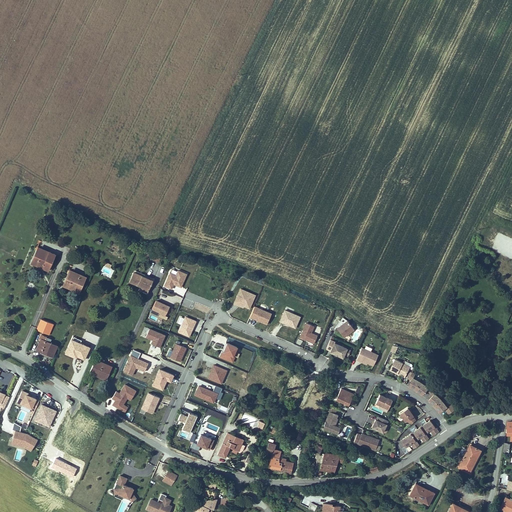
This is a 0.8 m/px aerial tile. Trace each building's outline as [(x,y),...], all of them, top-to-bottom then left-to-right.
[(47,273),(54,257),(45,253),(44,255),(36,252),(32,262),(43,267),(41,271),(47,273)] [(43,267),(32,262),(30,266),(41,271),(43,267)] [(134,270),(129,281),(136,284),(138,283),(138,281),(141,283),(141,285),(149,288),(153,278),(143,273),(135,269),(134,270)] [(187,274),(178,270),(176,275),(170,272),(164,286),(172,290),(174,285),(181,288),(187,274)] [(78,293),(85,276),(79,274),(78,277),(68,272),(63,283),(73,287),(72,291),(78,293)] [(256,295),(240,288),(233,304),(243,308),(244,307),(250,309),(256,295)] [(171,307),(157,300),(152,310),(166,316),(171,307)] [(272,314),(255,306),(250,317),(267,325),(272,314)] [(301,317),(285,310),(279,322),(296,329),(301,317)] [(197,321),(186,316),(178,333),(189,337),(197,321)] [(40,324),(45,327),(46,324),(53,327),(56,321),(43,317),(40,324)] [(354,331),(347,321),(337,329),(344,339),(354,331)] [(315,327),(306,323),(299,338),(314,345),(318,336),(312,334),(315,327)] [(166,335),(149,328),(145,337),(153,341),(152,344),(160,348),(166,335)] [(43,339),(39,349),(54,355),(59,344),(46,338),(48,334),(43,332),(41,338),(43,339)] [(219,344),(224,345),(227,337),(214,333),(211,341),(216,342),(214,346),(218,348),(219,344)] [(335,343),(330,341),(327,350),(331,352),(331,353),(343,359),(345,356),(347,349),(335,344),(335,343)] [(186,346),(176,342),(170,356),(181,360),(186,346)] [(238,348),(225,342),(219,358),(232,363),(238,348)] [(131,354),(138,357),(141,351),(133,348),(131,354)] [(374,367),(379,356),(362,349),(357,361),(361,363),(362,361),(368,363),(368,364),(374,367)] [(131,354),(124,371),(133,375),(136,367),(145,371),(149,362),(138,357),(131,354)] [(112,364),(96,357),(90,372),(106,379),(112,364)] [(407,376),(412,367),(396,360),(391,370),(397,373),(399,374),(400,373),(407,376)] [(227,370),(213,365),(207,379),(222,384),(227,370)] [(174,373),(159,367),(152,385),(163,390),(167,379),(171,381),(174,373)] [(417,390),(422,381),(414,377),(416,374),(413,372),(409,378),(413,380),(410,386),(413,388),(417,390)] [(429,389),(432,392),(437,386),(434,383),(431,387),(422,381),(417,390),(421,393),(424,395),(429,389)] [(137,391),(125,384),(120,393),(116,391),(112,399),(115,400),(112,405),(125,414),(129,407),(124,404),(127,399),(131,401),(137,391)] [(218,393),(199,385),(194,395),(214,403),(218,393)] [(433,403),(436,405),(444,399),(441,395),(438,392),(441,389),(437,386),(432,392),(435,395),(430,399),(433,403)] [(42,399),(24,390),(19,401),(37,409),(42,399)] [(350,407),(355,396),(350,394),(342,390),(337,401),(350,407)] [(11,396),(0,391),(0,400),(2,401),(3,405),(6,406),(11,396)] [(160,397),(148,392),(141,409),(153,414),(160,397)] [(376,402),(380,404),(378,408),(386,411),(393,398),(387,395),(387,396),(385,395),(385,394),(380,392),(376,402)] [(444,399),(436,405),(439,408),(442,412),(447,408),(451,413),(458,408),(454,403),(450,406),(447,402),(444,399)] [(58,410),(44,404),(37,419),(51,425),(58,410)] [(338,428),(335,427),(338,420),(337,419),(338,416),(336,415),(337,410),(329,407),(327,411),(331,413),(324,429),(338,436),(341,430),(338,428)] [(197,416),(182,409),(178,419),(185,422),(183,426),(191,429),(197,416)] [(411,412),(409,409),(401,415),(406,423),(409,421),(412,425),(417,421),(414,417),(415,417),(411,412)] [(385,433),(390,422),(379,417),(378,421),(377,420),(375,423),(376,424),(376,425),(375,424),(373,428),(385,433)] [(441,432),(432,420),(403,442),(408,448),(413,444),(417,449),(421,446),(417,441),(422,437),(426,442),(430,439),(427,434),(432,430),(436,435),(441,432)] [(29,433),(17,430),(14,441),(26,444),(32,448),(38,439),(29,433)] [(243,437),(227,430),(217,452),(225,455),(229,444),(238,448),(243,437)] [(214,440),(201,434),(197,444),(193,442),(191,448),(198,451),(200,446),(209,450),(214,440)] [(376,452),(380,441),(374,439),(372,440),(370,439),(370,438),(362,435),(362,436),(358,435),(355,444),(376,452)] [(483,448),(470,442),(458,467),(471,473),(483,448)] [(277,447),(268,445),(266,455),(272,457),(269,470),(292,476),(294,466),(286,464),(287,462),(280,461),(282,454),(275,452),(277,447)] [(345,454),(325,451),(319,470),(334,472),(338,461),(343,462),(345,454)] [(171,471),(165,480),(173,485),(179,476),(171,471)] [(129,478),(122,475),(116,488),(116,494),(120,493),(125,496),(131,498),(133,501),(138,498),(134,494),(133,493),(135,489),(132,487),(130,488),(129,487),(128,485),(126,484),(129,478)] [(418,483),(412,496),(431,505),(438,493),(418,483)] [(158,511),(159,511),(168,511),(171,507),(168,505),(171,501),(166,498),(167,496),(162,494),(158,502),(152,499),(147,509),(152,511),(158,511)] [(500,507),(511,511),(511,497),(507,495),(500,507)] [(221,499),(205,498),(201,504),(197,510),(201,511),(200,511),(216,511),(215,509),(212,510),(209,509),(211,507),(213,508),(214,507),(216,507),(221,499)] [(454,501),(448,511),(470,511),(472,510),(454,501)] [(312,502),(309,508),(314,511),(317,504),(312,502)]
